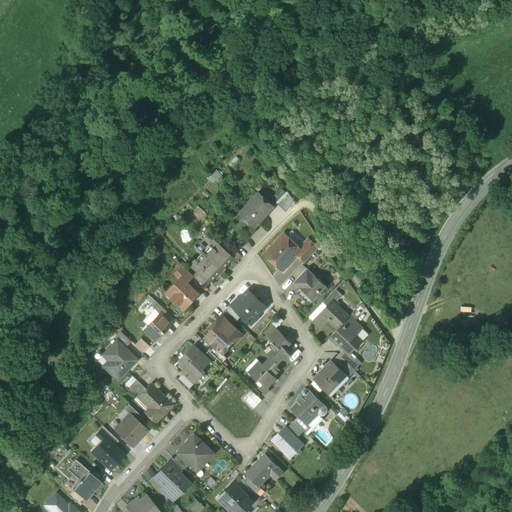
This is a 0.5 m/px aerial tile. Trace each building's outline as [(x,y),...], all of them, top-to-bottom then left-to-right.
[(295,203),(287,192),(276,203),(286,213),(295,203)] [(273,207),(259,193),(240,213),(254,227),(273,207)] [(284,234),(267,252),(272,257),(270,259),(278,266),(280,264),(285,268),(298,254),(302,250),(299,248),(284,234)] [(308,239),(299,248),(302,250),(298,254),(305,261),(318,248),(308,239)] [(227,251),(215,240),(203,252),(222,270),(223,272),(226,269),(224,267),(233,258),(234,257),(227,251)] [(242,256),(232,247),(227,251),(234,257),(233,258),(237,261),(242,256)] [(222,270),(203,252),(195,261),(202,267),(198,271),(208,280),(210,282),(222,270)] [(193,276),(183,266),(176,273),(181,278),(182,278),(187,283),(193,276)] [(327,286),(307,268),(294,282),(306,293),(302,298),(309,305),(327,286)] [(208,280),(198,271),(194,276),(204,285),(208,280)] [(187,283),(182,278),(181,278),(171,289),(176,294),(173,297),(179,303),(183,300),(188,305),(199,294),(187,283)] [(336,289),(323,302),(327,306),(333,300),(335,303),(342,295),(336,289)] [(266,306),(249,290),(239,299),(238,298),(232,305),(242,315),(252,324),(258,317),(257,316),(266,306)] [(335,303),(333,300),(327,306),(313,321),(321,328),(329,320),(338,328),(349,316),(335,303)] [(168,313),(155,301),(151,306),(154,309),(159,314),(159,313),(164,318),(168,313)] [(242,315),(232,305),(227,310),(238,321),(242,315)] [(154,309),(144,320),(148,325),(159,314),(154,309)] [(148,325),(144,329),(155,340),(170,323),(164,318),(159,313),(159,314),(148,325)] [(242,333),(222,315),(214,324),(217,326),(205,338),(214,346),(218,350),(219,350),(222,353),(242,333)] [(271,322),(275,326),(281,319),(277,316),(271,322)] [(338,328),(330,337),(331,337),(335,341),(336,340),(344,348),(349,353),(362,340),(355,333),(361,327),(349,316),(338,328)] [(277,327),(268,336),(274,342),(275,342),(283,334),(277,327)] [(131,341),(120,330),(113,338),(115,340),(116,340),(124,348),(131,341)] [(283,334),(275,342),(274,342),(270,346),(275,351),(271,356),(279,364),(284,358),(287,360),(293,354),(287,348),(292,343),(283,334)] [(149,346),(140,338),(134,344),(143,352),(149,346)] [(124,348),(116,340),(115,340),(102,354),(108,360),(103,366),(117,379),(135,360),(123,349),(124,348)] [(205,355),(194,345),(184,355),(187,358),(179,366),(183,370),(181,372),(184,374),(194,384),(204,373),(202,371),(210,362),(213,364),(205,356),(205,355)] [(218,350),(214,346),(209,350),(218,359),(222,363),(227,358),(222,353),(219,350),(218,350)] [(349,353),(344,348),(339,354),(349,364),(353,360),(350,356),(351,354),(349,353)] [(218,359),(209,350),(205,355),(205,356),(213,364),(218,359)] [(339,354),(332,361),(343,372),(344,372),(351,366),(349,364),(339,354)] [(260,361),(253,368),(256,371),(252,375),(258,381),(260,380),(263,383),(268,388),(275,381),(272,378),(281,369),(277,365),(279,364),(271,356),(263,364),(260,361)] [(331,360),(313,377),(329,393),(338,384),(335,380),(343,372),(332,361),(331,360)] [(194,384),(184,374),(179,379),(190,388),(194,384)] [(146,389),(135,379),(132,382),(126,388),(138,399),(139,398),(139,397),(146,389)] [(268,388),(263,383),(259,387),(266,395),(271,390),(268,388)] [(170,404),(150,385),(146,389),(139,397),(139,398),(150,408),(146,412),(155,421),(170,404)] [(303,392),(303,393),(305,395),(303,396),(301,394),(296,400),(298,402),(293,407),(292,408),(293,408),(300,416),(307,423),(318,413),(321,414),(322,415),(324,414),(326,414),(327,412),(327,411),(327,409),(326,407),(308,389),(307,389),(305,389),(304,389),(303,390),(303,391),(303,392)] [(254,409),(262,401),(253,392),(245,400),(254,409)] [(141,416),(128,404),(123,409),(128,414),(129,414),(137,421),(141,416)] [(128,414),(114,429),(132,445),(146,430),(137,421),(129,414),(128,414)] [(307,423),(300,416),(295,421),(304,430),(309,425),(307,423)] [(304,430),(295,421),(288,427),(297,437),(304,430)] [(118,440),(102,425),(97,431),(103,436),(104,436),(113,445),(118,440)] [(288,427),(286,425),(272,440),(290,457),(304,443),(297,437),(288,427)] [(213,453),(193,434),(176,452),(177,454),(187,463),(195,471),(213,453)] [(113,445),(104,436),(103,436),(90,450),(110,469),(123,455),(113,445)] [(187,463),(177,454),(173,458),(181,467),(183,468),(187,463)] [(266,454),(247,474),(250,477),(258,486),(259,485),(271,473),(277,479),(284,472),(266,454)] [(173,458),(171,457),(167,462),(177,472),(181,467),(173,458)] [(100,481),(75,459),(67,468),(79,478),(78,479),(79,480),(72,488),(85,499),(100,481)] [(177,472),(167,462),(152,476),(162,486),(160,488),(172,499),(188,483),(177,472)] [(144,477),(151,470),(146,466),(139,472),(144,477)] [(258,486),(250,477),(246,481),(257,493),(262,488),(259,485),(258,486)] [(253,502),(232,482),(216,498),(229,511),(241,511),(245,509),(245,510),(253,502)] [(78,511),(69,502),(67,504),(55,492),(44,503),(53,511),(78,511)] [(160,511),(146,493),(139,499),(137,496),(125,505),(130,511),(160,511)] [(192,496),(183,505),(189,511),(194,511),(201,506),(192,496)] [(179,511),(173,503),(166,508),(169,511),(179,511)]
